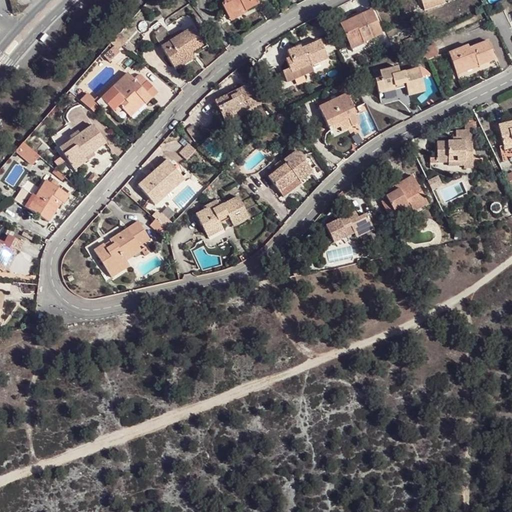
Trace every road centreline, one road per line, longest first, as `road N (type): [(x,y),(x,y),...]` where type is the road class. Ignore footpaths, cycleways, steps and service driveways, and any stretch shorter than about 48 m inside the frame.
road 1 (residential): [(328,0),(267,32),(194,92),(59,242),(52,283),(75,305),(101,307),(260,264),(373,151),(511,78)]
road 2 (track): [(511,262),(381,334),(0,484)]
road 3 (track): [(472,288),(475,511)]
